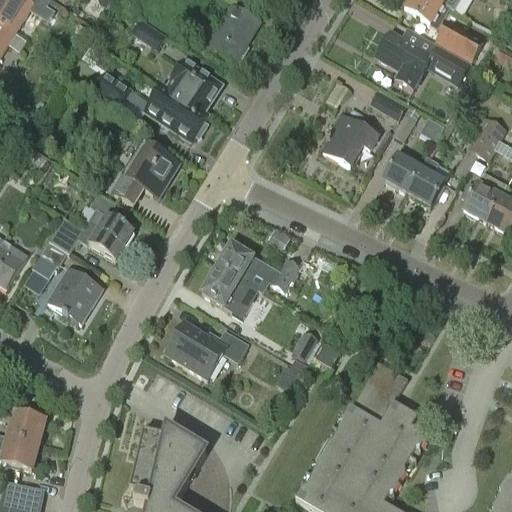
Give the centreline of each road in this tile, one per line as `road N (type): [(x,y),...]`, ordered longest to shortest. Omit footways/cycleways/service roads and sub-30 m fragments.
road 1 (residential): [(511,318),(222,173)]
road 2 (residential): [(97,400),(153,284),(222,173)]
road 3 (residential): [(222,173),(324,0)]
